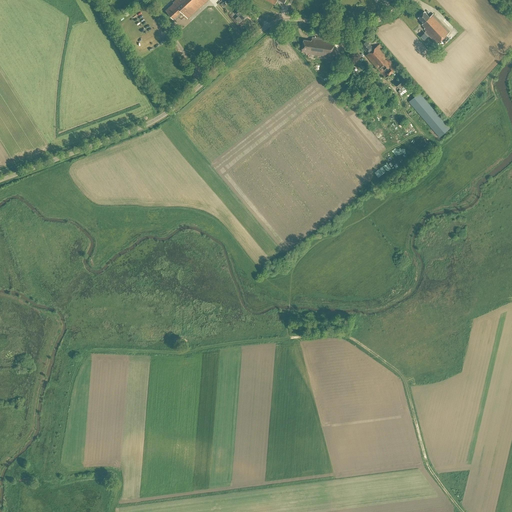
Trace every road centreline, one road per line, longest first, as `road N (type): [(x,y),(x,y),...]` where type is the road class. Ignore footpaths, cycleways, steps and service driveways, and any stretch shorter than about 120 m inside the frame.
road 1 (unclassified): [(0,179),(160,116),(273,22),(353,27),(411,0)]
road 2 (track): [(110,511),(118,472),(61,468),(83,353),(189,351),(289,337)]
road 3 (track): [(289,337),(345,336),(401,373),(426,463),(463,511)]
